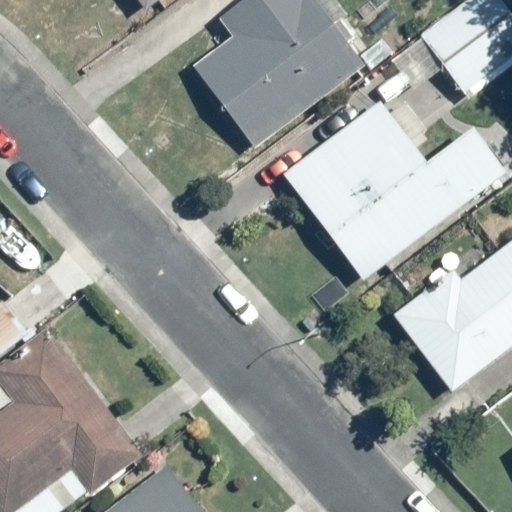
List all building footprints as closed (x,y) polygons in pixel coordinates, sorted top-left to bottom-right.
[(142,0),(150,11),(165,0),(142,0)] [(369,64),(321,0),(243,0),(222,16),(236,36),(196,66),(256,148),(369,64)] [(511,26),(492,0),(469,0),(391,59),(418,94),(449,71),(470,99),(511,67),(511,26)] [(429,166),(382,101),(286,172),(366,280),(509,175),(477,131),(429,166)] [(511,349),(511,243),(448,291),(443,284),(398,317),(453,393),(511,349)] [(0,360),(23,342),(0,312),(0,360)] [(64,511),(142,453),(53,336),(0,375),(0,511),(64,511)] [(203,511),(169,466),(108,511),(203,511)]
